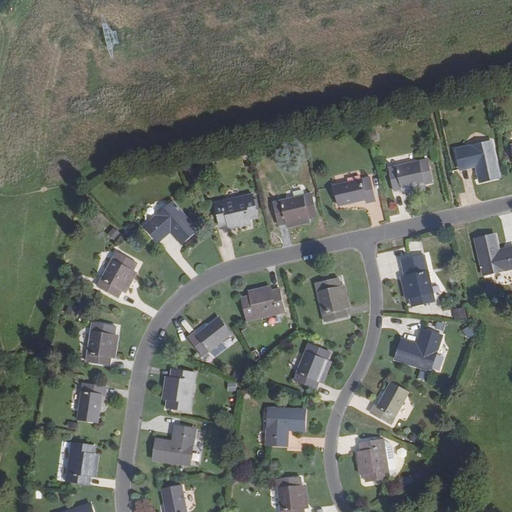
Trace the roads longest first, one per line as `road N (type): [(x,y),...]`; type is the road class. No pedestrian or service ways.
road 1 (unclassified): [(122,511),(135,375),(162,312),(195,283),(235,265),(362,238)]
road 2 (unclassified): [(341,511),(327,472),(329,435),(371,328),(362,238)]
road 3 (unclassified): [(362,238),(511,203)]
